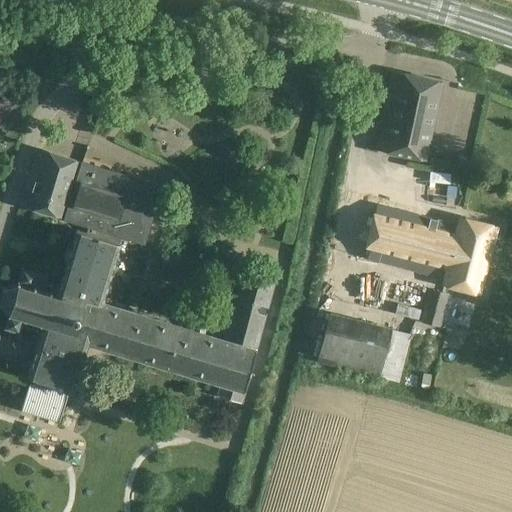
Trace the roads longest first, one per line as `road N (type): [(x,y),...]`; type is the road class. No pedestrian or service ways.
road 1 (unclassified): [(0,230),(36,129),(68,86),(199,45),(316,36),(370,46),(385,0)]
road 2 (secondary): [(511,38),(396,0)]
